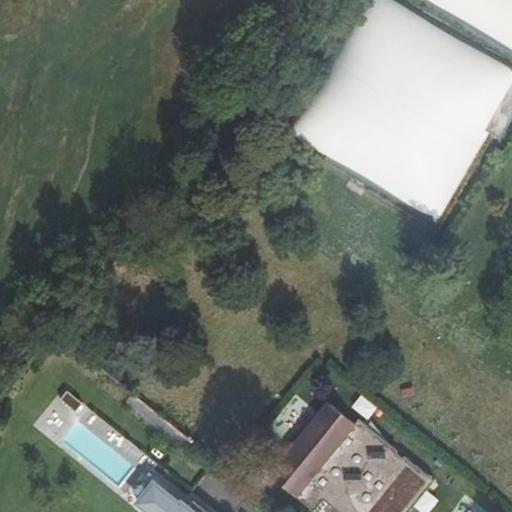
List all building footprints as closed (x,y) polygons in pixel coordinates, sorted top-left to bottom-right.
[(264,206),(248,193),(231,213),(246,226),(264,206)] [(107,394),(117,382),(70,344),(60,356),(107,394)] [(366,418),(374,406),(357,395),(349,407),(366,418)] [(353,422),(327,402),(300,435),(302,437),(297,443),(296,441),(268,475),(313,511),(322,499),(337,511),(336,511),(406,511),(433,478),(403,454),(401,456),(395,451),(397,449),(386,440),(366,424),(357,417),(353,422)] [(386,440),(369,419),(366,424),(386,440)] [(140,511),(195,511),(185,503),(179,509),(174,504),(172,506),(146,481),(128,501),(140,511)]
